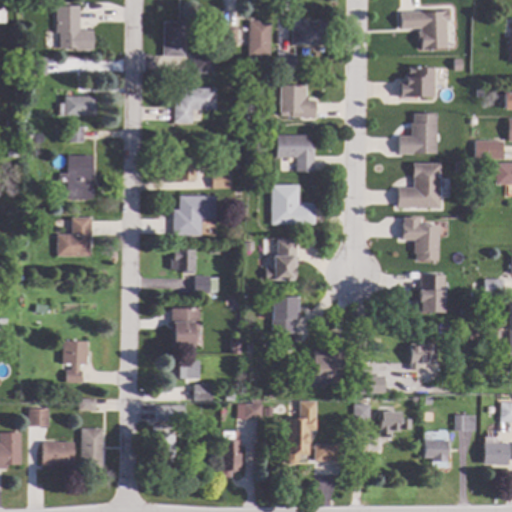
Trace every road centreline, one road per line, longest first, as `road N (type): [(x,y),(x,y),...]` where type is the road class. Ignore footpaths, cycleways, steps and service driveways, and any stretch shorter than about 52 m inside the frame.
road 1 (residential): [(132,0),(126,511)]
road 2 (residential): [(356,0),(352,275)]
